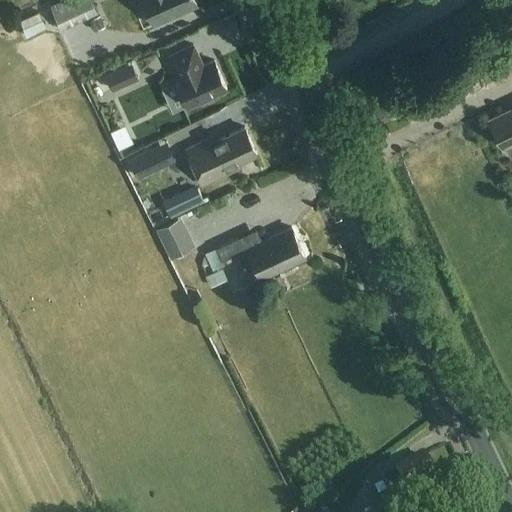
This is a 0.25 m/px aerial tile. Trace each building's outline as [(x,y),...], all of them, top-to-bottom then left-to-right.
[(66,0),(50,7),(61,31),(96,15),(89,0),(66,0)] [(143,0),(154,23),(196,4),(194,0),(143,0)] [(12,20),(20,39),(38,32),(31,13),(12,20)] [(200,60),(193,45),(169,55),(179,76),(175,78),(188,106),(202,99),(203,101),(212,97),(212,95),(227,88),(214,60),(201,66),(198,60),(200,60)] [(138,79),(131,63),(105,74),(112,90),(138,79)] [(511,105),(489,117),(502,144),(511,138),(511,105)] [(180,138),(194,129),(189,120),(174,129),(180,138)] [(235,163),(256,153),(244,128),(214,142),(211,138),(186,150),(202,184),(238,167),(235,163)] [(501,157),(491,162),(498,176),(508,171),(501,157)] [(195,249),(181,219),(156,232),(170,261),(195,249)] [(291,227),(244,249),(238,237),(216,247),(222,260),(237,252),(246,271),(256,266),(262,277),(304,257),(291,227)] [(216,268),(202,272),(206,284),(220,280),(216,268)] [(422,456),(395,472),(381,479),(399,511),(408,511),(429,501),(420,486),(434,477),(422,456)]
